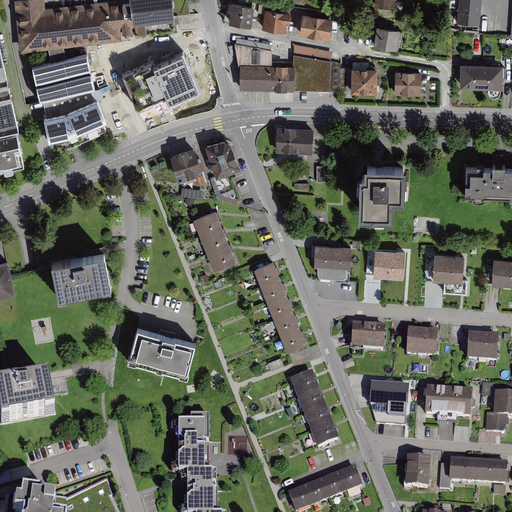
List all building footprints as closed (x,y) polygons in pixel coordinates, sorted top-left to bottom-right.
[(107,29),(134,26),(131,1),(35,12),(33,0),(14,0),(21,49),(109,39),(107,29)] [(133,0),(137,29),(172,24),(170,9),(169,0),(133,0)] [(251,24),(254,3),(231,0),(228,20),(251,24)] [(479,0),(458,0),(457,17),(477,19),(479,0)] [(265,28),(289,32),(292,9),(267,7),(265,28)] [(301,32),(331,36),(334,17),(304,13),(301,32)] [(401,29),(377,25),(374,44),(398,48),(401,29)] [(236,41),(239,61),(238,88),(293,88),(348,88),(349,64),(342,64),(343,57),(331,57),(332,48),(294,41),(293,63),(272,61),(272,46),(236,41)] [(0,85),(8,84),(0,43),(0,85)] [(41,100),(96,88),(87,52),(33,64),(41,100)] [(194,52),(160,55),(162,78),(164,78),(166,82),(177,81),(178,78),(192,76),(193,82),(195,91),(201,107),(213,102),(202,66),(196,67),(194,52)] [(460,86),(482,87),(483,63),(461,62),(460,86)] [(482,87),(503,88),(504,64),(483,63),(482,87)] [(378,89),(379,65),(353,65),(353,88),(378,89)] [(422,93),(423,71),(397,70),(396,92),(422,93)] [(101,130),(106,127),(103,120),(107,119),(98,98),(104,97),(102,88),(92,90),(43,101),(47,116),(45,118),(50,143),(54,141),(54,147),(61,145),(62,149),(77,141),(101,130)] [(0,137),(16,133),(8,99),(0,100),(0,137)] [(311,154),(311,130),(277,130),(277,154),(311,154)] [(231,137),(202,148),(212,176),(213,179),(216,178),(242,168),(231,137)] [(0,143),(0,169),(21,169),(13,139),(0,143)] [(202,172),(194,149),(169,157),(176,181),(202,172)] [(406,164),(365,163),(365,173),(359,173),(358,214),(394,214),(394,198),(406,198),(406,164)] [(324,166),(317,166),(317,182),(325,182),(324,166)] [(511,168),(467,167),(467,194),(476,195),(476,199),(485,199),(485,195),(511,196),(511,202),(511,201),(511,168)] [(212,176),(210,177),(218,200),(237,204),(239,198),(235,188),(221,193),(216,178),(213,179),(212,176)] [(203,190),(182,187),(181,195),(202,197),(203,190)] [(196,197),(188,196),(187,205),(189,204),(194,205),(196,197)] [(194,219),(201,236),(223,227),(218,214),(216,210),(194,219)] [(201,236),(208,253),(230,244),(225,231),(223,227),(201,236)] [(208,253),(214,270),(237,261),(231,247),(230,244),(208,253)] [(351,267),(352,247),(316,245),(315,265),(318,266),(318,272),(320,276),(345,277),(348,272),(348,267),(351,267)] [(404,275),(406,250),(376,249),(375,274),(404,275)] [(105,251),(52,263),(59,299),(67,297),(67,295),(80,293),(81,295),(87,293),(87,291),(104,288),(104,290),(112,289),(105,251)] [(462,284),(464,254),(435,253),(432,282),(462,284)] [(511,287),(511,259),(494,258),(492,287),(511,287)] [(4,261),(0,261),(0,292),(10,290),(4,261)] [(255,268),(263,289),(283,281),(274,261),(255,268)] [(263,289),(271,310),(291,302),(283,281),(263,289)] [(271,310),(279,331),(299,323),(291,302),(271,310)] [(279,331),(287,351),(307,344),(299,323),(279,331)] [(386,328),(353,327),(352,350),(385,351),(386,328)] [(435,356),(436,331),(407,330),(406,355),(435,356)] [(191,346),(133,331),(124,364),(182,379),(191,346)] [(496,363),(496,339),(468,338),(467,362),(496,363)] [(291,381),(298,398),(320,389),(313,372),(291,381)] [(10,424),(10,423),(24,420),(24,421),(28,421),(28,419),(45,416),(46,417),(56,416),(49,380),(0,389),(0,412),(2,425),(10,424)] [(408,386),(372,385),(371,406),(407,408),(408,386)] [(298,398),(304,415),(327,406),(320,389),(298,398)] [(470,394),(425,391),(423,418),(468,421),(470,394)] [(511,397),(495,397),(493,421),(511,422),(511,397)] [(304,415),(311,432),(333,423),(327,406),(304,415)] [(206,468),(206,419),(187,419),(187,426),(174,426),(174,443),(178,443),(179,460),(171,460),(171,477),(181,477),(181,480),(181,504),(181,511),(214,511),(215,494),(212,494),(212,477),(206,477),(206,468)] [(311,432),(318,449),(340,440),(333,423),(311,432)] [(455,442),(471,442),(472,427),(456,426),(455,442)] [(431,459),(405,458),(404,488),(429,489),(431,459)] [(506,465),(451,462),(450,483),(505,486),(506,465)] [(7,469),(0,471),(0,486),(12,482),(13,479),(33,476),(30,466),(10,472),(7,469)] [(347,493),(363,487),(355,467),(339,474),(347,493)] [(330,500),(347,493),(339,474),(322,480),(330,500)] [(313,507),(330,500),(322,480),(305,487),(313,507)] [(43,497),(24,494),(21,511),(115,511),(109,501),(114,499),(108,484),(69,502),(43,497)] [(296,511),(299,511),(313,507),(305,487),(289,494),(296,511)]
